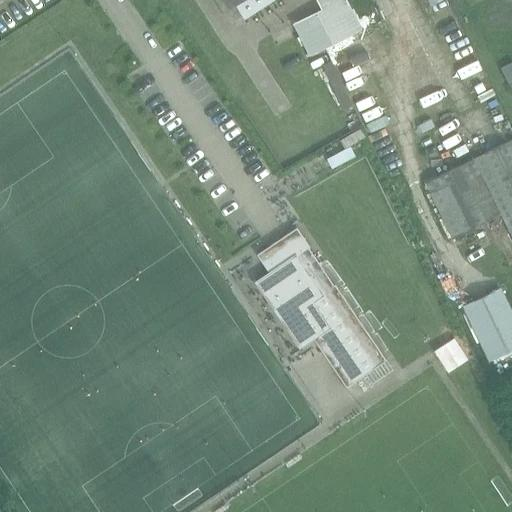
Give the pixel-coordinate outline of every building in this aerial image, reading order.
[(220,0),(228,11),(244,0),(220,0)] [(362,31),(346,0),(314,0),(320,11),(293,24),(309,57),(362,31)] [(353,106),(331,61),(322,65),(344,110),(353,106)] [(511,62),(501,68),(509,84),(511,82),(511,62)] [(289,83),(302,108),(315,102),(302,76),(289,83)] [(190,146),(179,128),(161,139),(173,157),(190,146)] [(511,140),(423,183),(450,239),(499,215),(511,242),(511,140)] [(338,152),(342,161),(365,153),(361,143),(338,152)] [(212,209),(226,199),(192,151),(178,161),(212,209)] [(221,223),(238,255),(255,246),(239,214),(221,223)] [(269,273),(256,282),(282,322),(296,313),(346,388),(386,361),(334,285),(333,286),(308,248),(309,248),(296,228),(256,255),(269,273)] [(511,313),(500,289),(463,307),(489,361),(511,349),(511,313)]
